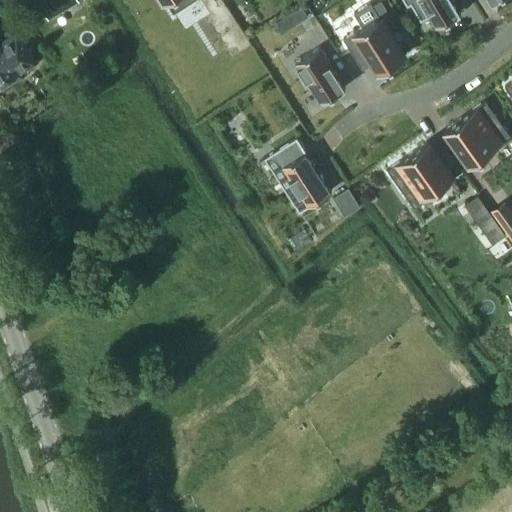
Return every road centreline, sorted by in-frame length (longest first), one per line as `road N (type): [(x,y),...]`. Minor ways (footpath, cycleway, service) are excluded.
road 1 (secondary): [(73,511),(0,297)]
road 2 (residential): [(511,33),(468,72),(361,114),(333,134)]
